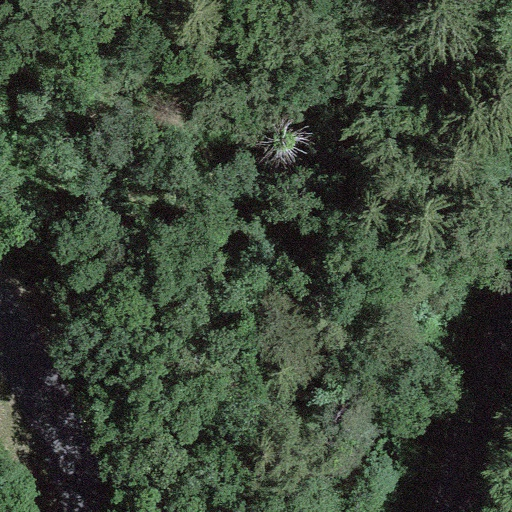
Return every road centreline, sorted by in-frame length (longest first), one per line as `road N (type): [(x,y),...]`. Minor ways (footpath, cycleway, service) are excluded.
road 1 (tertiary): [(0,317),(60,418),(91,511)]
road 2 (tertiary): [(511,326),(446,511)]
